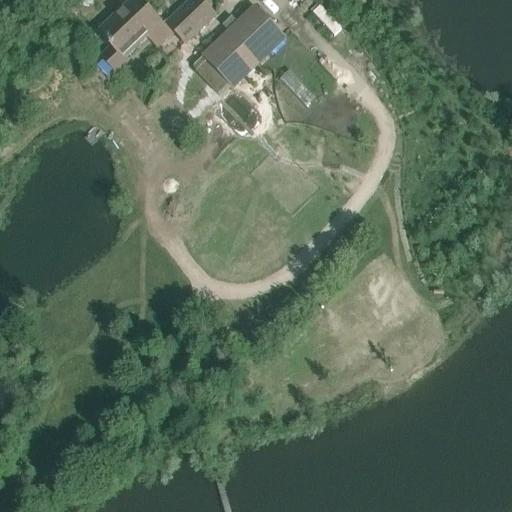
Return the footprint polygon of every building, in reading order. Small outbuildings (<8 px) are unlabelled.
[(124,60),(161,25),(136,0),(131,0),(98,33),(110,47),(98,58),(116,76),(128,64),(124,60)] [(194,37),(215,16),(199,0),(191,0),(167,24),(176,34),(186,44),(194,37)] [(244,79),(286,39),(256,7),(239,24),(232,17),(223,25),(229,32),(203,58),(210,65),(208,67),(223,84),(225,82),(227,83),(238,73),(244,79)] [(125,99),(100,123),(160,187),(186,163),(125,99)] [(217,214),(217,182),(197,181),(196,213),(217,214)] [(273,307),(249,327),(256,335),(280,316),(273,307)]
